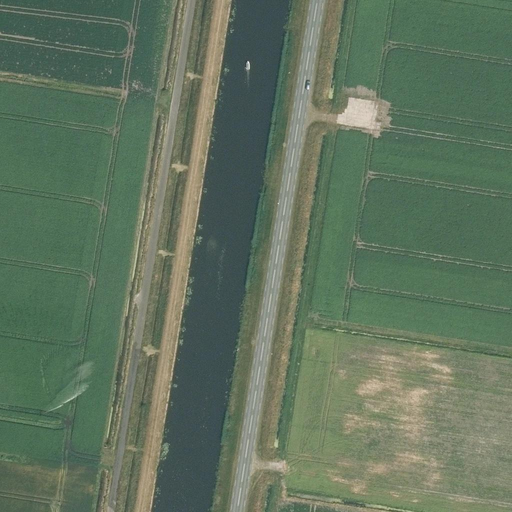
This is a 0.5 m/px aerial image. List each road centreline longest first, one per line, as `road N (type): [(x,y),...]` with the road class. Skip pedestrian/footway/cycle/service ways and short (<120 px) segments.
road 1 (secondary): [(236,511),(317,0)]
road 2 (unclassified): [(110,511),(191,0)]
